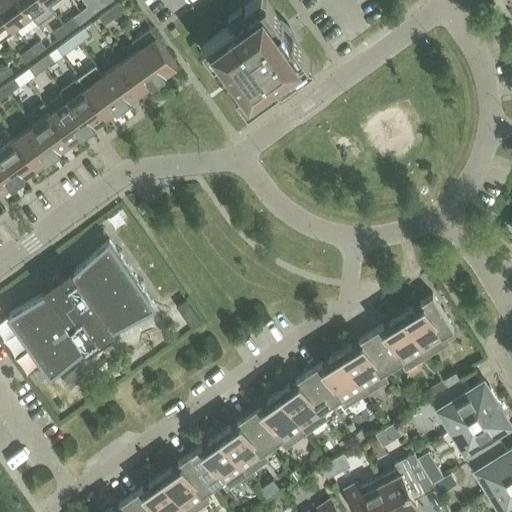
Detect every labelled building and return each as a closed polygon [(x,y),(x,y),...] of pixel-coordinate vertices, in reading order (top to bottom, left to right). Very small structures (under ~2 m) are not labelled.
[(38,23),(39,23),(22,0),(0,0),(0,4),(15,25),(31,14),(38,23)] [(22,0),(39,23),(54,11),(47,2),(48,1),(47,0),(22,0)] [(94,13),(105,6),(104,5),(100,0),(86,0),(85,1),(94,13)] [(315,66),(266,0),(251,0),(228,17),(232,22),(202,43),(214,59),(221,55),(243,86),(237,91),(248,107),(278,86),(282,90),(315,66)] [(125,8),(120,1),(109,8),(115,16),(125,8)] [(0,35),(15,25),(0,4),(0,35)] [(100,15),(105,23),(115,16),(109,8),(100,15)] [(79,23),(74,15),(63,23),(69,30),(79,23)] [(53,30),(59,37),(69,30),(63,23),(53,30)] [(90,33),(85,26),(75,33),(80,41),(90,33)] [(132,39),(138,48),(159,77),(177,64),(150,26),(132,39)] [(64,41),(70,48),(80,41),(75,33),(64,41)] [(46,47),(41,39),(30,47),(36,54),(46,47)] [(20,54),(26,61),(36,54),(30,47),(20,54)] [(142,89),(159,77),(138,48),(120,60),(142,89)] [(55,59),(50,51),(39,59),(45,66),(55,59)] [(29,66),(35,73),(45,66),(39,59),(29,66)] [(120,60),(103,73),(124,102),(142,89),(120,60)] [(13,70),(8,63),(0,68),(0,74),(3,78),(13,70)] [(107,115),(124,102),(103,73),(86,85),(79,76),(107,115)] [(20,84),(15,76),(5,84),(10,91),(20,84)] [(61,89),(63,92),(89,127),(107,115),(79,76),(61,89)] [(0,87),(0,98),(10,91),(5,84),(0,87)] [(44,100),(43,101),(71,140),(89,127),(63,92),(46,104),(44,100)] [(33,123),(54,153),(71,140),(43,101),(26,113),(33,123)] [(33,123),(15,136),(36,165),(54,153),(33,123)] [(0,150),(19,178),(36,165),(15,136),(0,147),(0,150)] [(0,189),(1,191),(19,178),(0,150),(0,189)] [(145,201),(139,204),(137,206),(142,213),(150,208),(145,201)] [(10,312),(51,371),(83,342),(87,347),(115,329),(112,324),(154,303),(110,239),(75,271),(72,266),(44,287),(47,292),(10,312)] [(416,307),(413,304),(402,311),(427,352),(447,339),(444,333),(455,326),(433,292),(420,300),(422,303),(416,307)] [(202,320),(187,297),(177,303),(193,327),(202,320)] [(392,322),(386,326),(384,323),(371,330),(393,365),(403,358),(406,364),(427,352),(402,311),(390,318),(392,322)] [(366,389),(386,377),(382,371),(393,365),(371,330),(359,338),(361,341),(354,345),(352,342),(341,349),(366,389)] [(331,403),(341,396),(345,402),(366,389),(341,349),(329,356),(331,360),(324,364),(322,360),(309,369),(331,403)] [(301,379),(295,383),(293,380),(279,390),(306,429),(326,415),(322,409),(331,403),(309,369),(299,375),(301,379)] [(442,414),(446,412),(455,426),(499,398),(490,384),(488,385),(484,379),(470,388),(464,377),(448,386),(438,393),(431,397),(442,414)] [(443,385),(436,390),(438,393),(448,386),(444,380),(441,382),(443,385)] [(282,437),(286,443),(306,429),(279,390),(270,396),(273,399),(266,403),(264,400),(249,411),(272,444),(282,437)] [(505,414),(507,413),(499,398),(455,426),(463,440),(459,442),(469,459),(502,439),(496,429),(509,421),(505,414)] [(242,420),(236,425),(234,421),(220,431),(247,470),(266,456),(263,451),(272,444),(249,411),(240,417),(242,420)] [(361,429),(352,434),(357,442),(366,437),(361,429)] [(207,445),(205,442),(190,452),(214,485),(223,478),(227,484),(247,470),(220,431),(211,437),(214,440),(211,442),(207,445)] [(511,446),(508,449),(502,439),(469,459),(479,475),(484,473),(492,487),(511,474),(511,446)] [(177,466),(175,463),(161,472),(188,511),(208,498),(204,492),(214,485),(190,452),(181,458),(184,461),(182,462),(177,466)] [(409,511),(412,510),(414,508),(412,505),(418,502),(415,497),(427,491),(408,454),(395,461),(397,465),(379,475),(398,511),(409,511)] [(335,472),(328,460),(321,465),(328,476),(335,472)] [(443,475),(438,466),(429,472),(434,481),(443,475)] [(292,471),(297,478),(302,474),(297,467),(292,471)] [(148,486),(146,483),(131,493),(144,511),(187,511),(188,511),(161,472),(152,478),(155,482),(148,486)] [(511,511),(511,474),(492,487),(501,501),(497,504),(501,511),(511,511)] [(398,511),(379,475),(360,485),(358,480),(345,487),(358,511),(398,511)] [(435,483),(440,492),(450,486),(444,477),(435,483)] [(115,509),(113,506),(104,511),(144,511),(131,493),(119,501),(122,505),(115,509)] [(341,511),(331,497),(319,505),(322,509),(317,511),(341,511)]
